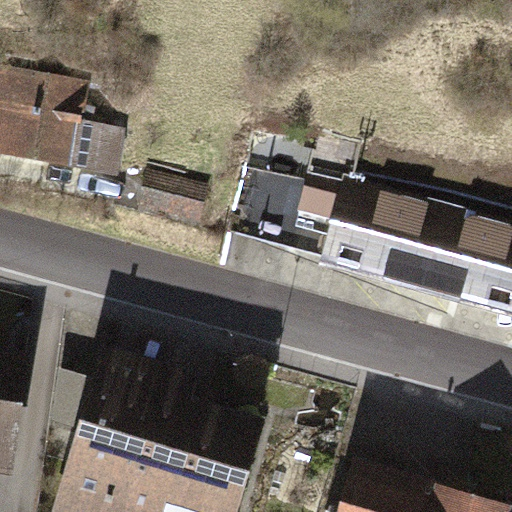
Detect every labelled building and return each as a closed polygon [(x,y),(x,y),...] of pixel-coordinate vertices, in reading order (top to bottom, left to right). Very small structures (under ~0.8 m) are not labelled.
[(110,91),(10,69),(0,117),(0,144),(140,175),(151,122),(113,114),(110,91)] [(511,211),(346,165),(324,245),(511,296),(511,211)] [(48,351),(0,345),(0,460),(35,464),(48,351)] [(224,378),(124,351),(83,501),(117,511),(200,511),(204,499),(251,511),(271,511),(291,441),(213,420),(224,378)] [(511,511),(511,499),(350,456),(335,511),(511,511)]
